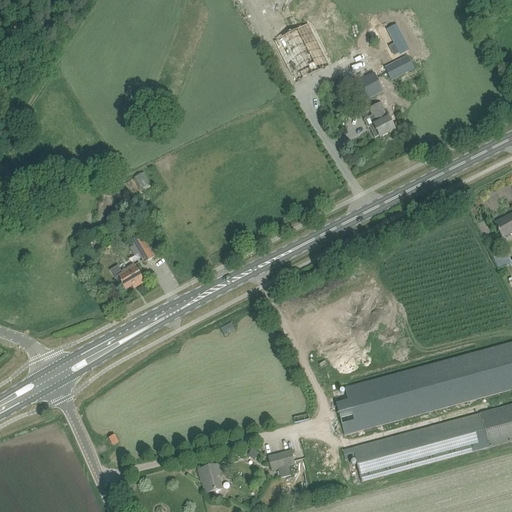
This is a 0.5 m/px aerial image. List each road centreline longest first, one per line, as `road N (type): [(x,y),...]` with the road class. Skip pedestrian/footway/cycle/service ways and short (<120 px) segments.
road 1 (primary): [(130,337),(511,138)]
road 2 (track): [(96,0),(0,147)]
road 3 (unclassified): [(118,511),(55,385)]
